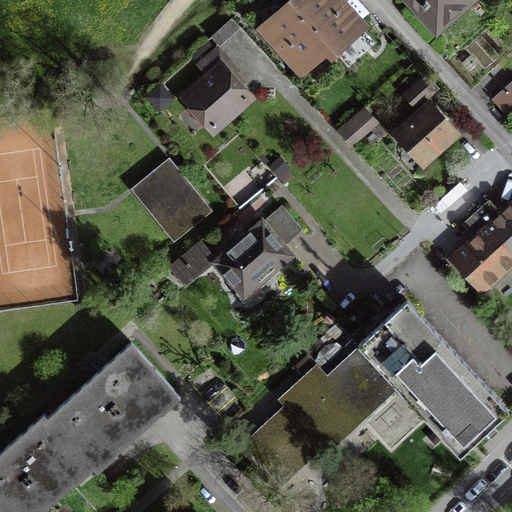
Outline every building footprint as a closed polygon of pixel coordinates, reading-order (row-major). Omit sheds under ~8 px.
[(307,0),(297,9),(328,45),(333,51),(361,27),(337,0),(307,0)] [(410,0),(421,12),(427,6),(442,23),(468,0),(410,0)] [(328,45),(297,9),(293,4),(265,28),(300,69),(328,45)] [(221,66),(186,97),(214,128),(249,98),(221,66)] [(436,87),(427,76),(407,93),(417,104),(436,87)] [(511,82),(503,91),(511,101),(511,82)] [(429,105),(398,133),(424,162),(455,134),(429,105)] [(363,108),(339,131),(352,145),(376,123),(363,108)] [(174,234),(205,210),(181,179),(150,203),(174,234)] [(476,211),(511,250),(511,203),(500,214),(488,200),(476,211)] [(281,205),(216,260),(244,293),(290,254),(283,245),(302,230),(281,205)] [(511,262),(511,250),(476,211),(464,222),(476,236),(453,257),(482,289),(511,262)] [(201,240),(169,265),(182,282),(214,257),(201,240)] [(407,298),(357,343),(360,346),(397,387),(459,455),(509,410),(407,298)] [(48,416),(86,459),(90,463),(173,388),(132,341),(48,416)] [(364,417),(397,387),(360,346),(327,376),(322,370),(308,382),(314,388),(303,398),(299,393),(245,442),(260,459),(271,449),(293,472),(325,443),(319,437),(354,406),(364,417)] [(86,459),(48,416),(45,412),(0,452),(0,511),(37,511),(72,481),(67,475),(86,459)]
